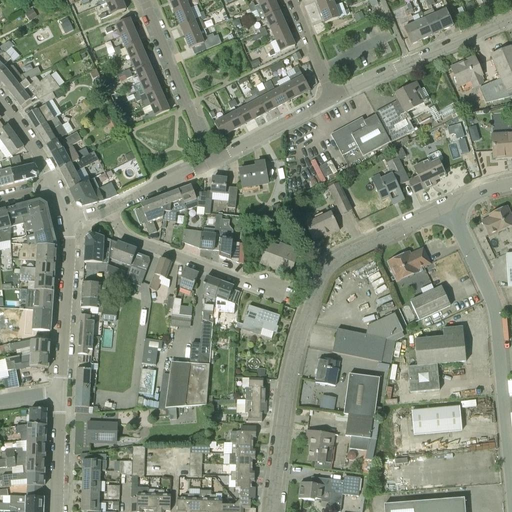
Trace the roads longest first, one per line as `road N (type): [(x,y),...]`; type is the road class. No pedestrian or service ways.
road 1 (residential): [(270,511),(292,348),(321,264),(447,206)]
road 2 (residential): [(511,494),(496,321),(447,206)]
road 3 (residential): [(330,100),(511,18)]
road 4 (residential): [(256,282),(121,235),(104,209)]
road 5 (residential): [(207,161),(142,0)]
road 6 (residential): [(59,392),(67,220)]
road 7 (residential): [(207,161),(330,100)]
road 8 (residential): [(55,511),(59,392)]
